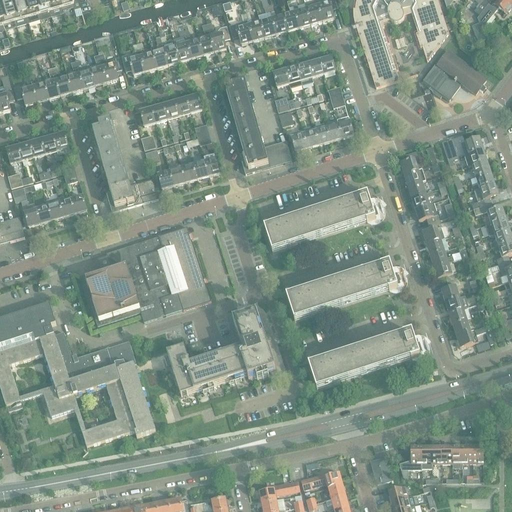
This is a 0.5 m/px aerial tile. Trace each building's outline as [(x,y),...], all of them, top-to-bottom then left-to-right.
[(20,0),(13,0),(8,2),(16,29),(28,26),(20,0)] [(20,0),(28,26),(39,23),(32,0),(20,0)] [(45,0),(32,0),(39,23),(51,19),(45,0)] [(62,16),(62,13),(61,13),(57,0),(45,0),(51,19),(62,16)] [(57,0),(61,13),(62,13),(73,10),(73,13),(80,11),(76,0),(57,0)] [(304,5),(306,11),(311,28),(322,24),(317,8),(318,8),(316,1),(316,2),(315,0),(310,0),(311,3),(304,5)] [(329,4),(318,8),(317,8),(322,24),(334,21),(331,13),(338,11),(334,0),(328,0),(329,4)] [(353,18),(355,26),(351,27),(351,28),(355,27),(376,91),(400,83),(399,82),(396,73),(398,72),(396,65),(394,66),(391,56),(393,56),(393,55),(391,56),(387,46),(389,45),(387,39),(385,39),(382,30),(384,29),(382,22),(389,20),(391,23),(394,25),(397,25),(400,24),(402,22),(403,18),(403,15),(410,13),(417,34),(415,35),(420,50),(422,49),(427,64),(448,35),(437,0),(435,0),(434,0),(357,0),(356,4),(355,10),(353,10),(353,18)] [(454,0),(445,0),(444,2),(447,10),(454,0)] [(476,0),(472,6),(476,10),(474,12),(479,16),(488,6),(492,0),(476,0)] [(511,0),(499,0),(492,9),(488,6),(479,16),(477,19),(481,31),(485,26),(493,17),(498,10),(505,16),(507,13),(508,14),(511,12),(511,9),(511,7),(511,0)] [(8,2),(0,3),(0,16),(5,32),(16,29),(8,2)] [(123,13),(129,11),(127,3),(120,5),(123,13)] [(306,11),(294,14),(299,31),(311,28),(306,11)] [(245,16),(247,23),(253,44),(265,41),(260,24),(252,26),(249,14),(245,16)] [(294,14),(283,17),(288,34),(299,31),(294,14)] [(283,17),(271,21),(276,38),(288,34),(283,17)] [(493,17),(485,26),(488,28),(495,19),(493,17)] [(271,21),(260,24),(265,41),(276,38),(271,21)] [(241,48),(253,44),(247,23),(229,28),(232,41),(239,39),(241,48)] [(477,43),(484,41),(478,24),(471,27),(477,43)] [(221,35),(210,38),(214,55),(226,52),(224,43),(229,41),(226,29),(220,31),(221,35)] [(168,44),(167,44),(165,38),(160,40),(168,68),(180,65),(175,49),(169,50),(168,44)] [(210,38),(198,42),(203,58),(214,55),(210,38)] [(158,53),(152,55),(157,72),(168,68),(160,40),(156,41),(158,47),(156,48),(158,53)] [(198,42),(186,45),(191,62),(203,58),(198,42)] [(186,45),(175,49),(180,65),(191,62),(186,45)] [(423,83),(432,90),(430,93),(440,101),(442,98),(449,103),(460,88),(459,87),(461,86),(475,96),(479,91),(482,94),(486,89),(483,86),(486,82),(448,54),(438,67),(436,66),(423,83)] [(104,55),(98,57),(100,63),(102,69),(106,86),(118,82),(116,74),(122,72),(118,60),(107,63),(106,62),(105,62),(104,55)] [(152,55),(140,58),(145,75),(157,72),(152,55)] [(133,78),(145,75),(140,58),(129,62),(127,57),(121,59),(125,71),(130,70),(133,78)] [(331,59),(319,62),(323,77),(335,73),(331,59)] [(319,62),(308,66),(312,80),(323,77),(319,62)] [(313,84),(312,80),(308,66),(296,69),(301,88),(313,84)] [(102,69),(90,73),(95,89),(106,86),(102,69)] [(290,91),(301,88),(296,69),(285,72),(289,87),(290,91)] [(277,90),(289,87),(285,72),(273,76),(277,90)] [(90,73),(79,76),(83,92),(95,89),(90,73)] [(79,76),(67,79),(72,96),(83,92),(79,76)] [(5,91),(0,92),(0,116),(11,113),(9,104),(14,102),(8,78),(1,80),(5,91)] [(67,79),(56,83),(60,99),(72,96),(67,79)] [(56,83),(44,86),(49,102),(60,99),(56,83)] [(245,177),(291,164),(286,144),(264,150),(245,84),(232,87),(233,92),(226,94),(244,156),(240,157),(245,177)] [(44,86),(33,89),(37,106),(49,102),(44,86)] [(26,109),(37,106),(33,89),(21,92),(20,88),(14,90),(17,102),(23,100),(26,109)] [(328,93),(329,99),(341,95),(339,89),(328,93)] [(329,99),(331,105),(343,101),(341,95),(329,99)] [(198,97),(186,100),(190,116),(202,113),(198,97)] [(186,100),(174,104),(179,119),(190,116),(186,100)] [(274,104),(276,109),(288,106),(286,100),(274,104)] [(345,108),(343,101),(331,105),(333,111),(345,108)] [(174,104),(163,107),(167,122),(179,119),(174,104)] [(289,112),(288,106),(276,109),(278,116),(289,112)] [(163,107),(151,110),(156,126),(167,122),(163,107)] [(143,129),(156,126),(151,110),(139,114),(143,129)] [(278,118),(280,124),(292,120),(290,114),(278,118)] [(348,119),(336,122),(342,141),(353,138),(348,119)] [(294,127),(292,120),(280,124),(282,130),(294,127)] [(112,215),(158,201),(153,182),(131,188),(112,122),(98,126),(100,131),(93,132),(111,194),(106,195),(112,215)] [(336,122),(325,126),(330,144),(342,141),(336,122)] [(325,126),(313,129),(319,148),(330,144),(325,126)] [(195,130),(196,136),(208,133),(206,127),(195,130)] [(313,129),(302,132),(307,151),(319,148),(313,129)] [(295,154),(307,151),(302,132),(290,136),(295,154)] [(209,139),(208,133),(196,136),(198,142),(209,139)] [(53,138),(57,154),(58,157),(63,155),(63,157),(70,155),(65,135),(53,138)] [(46,157),(57,154),(53,138),(41,142),(46,157)] [(141,141),(143,147),(154,144),(153,138),(141,141)] [(211,146),(209,139),(198,142),(200,149),(211,146)] [(465,157),(468,156),(483,151),(479,139),(461,145),(465,157)] [(41,142),(30,145),(34,160),(46,157),(41,142)] [(156,150),(154,144),(143,147),(145,153),(156,150)] [(442,146),(448,162),(453,161),(451,157),(447,144),(442,146)] [(23,163),(34,160),(30,145),(18,148),(23,163)] [(11,167),(23,163),(18,148),(7,151),(11,167)] [(403,177),(422,171),(431,168),(437,166),(431,149),(425,151),(429,164),(420,167),(416,154),(405,158),(407,163),(399,165),(403,177)] [(468,156),(472,168),(487,163),(483,151),(468,156)] [(145,156),(147,162),(159,159),(157,153),(145,156)] [(160,165),(159,159),(147,162),(149,168),(160,165)] [(215,160),(204,164),(208,179),(220,176),(215,160)] [(472,168),(475,179),(490,174),(487,163),(472,168)] [(204,164),(193,167),(197,182),(208,179),(204,164)] [(62,169),(63,175),(75,171),(73,165),(62,169)] [(439,173),(437,166),(431,168),(433,175),(439,173)] [(193,167),(181,170),(186,185),(197,182),(193,167)] [(181,170),(170,173),(174,189),(186,185),(181,170)] [(63,175),(65,181),(77,177),(75,171),(63,175)] [(425,183),(422,171),(403,177),(407,188),(421,184),(425,183)] [(162,192),(174,189),(170,173),(158,177),(162,192)] [(475,179),(479,190),(494,186),(490,174),(475,179)] [(8,179),(10,185),(21,182),(21,181),(20,175),(8,179)] [(77,178),(65,181),(67,185),(67,188),(79,185),(77,178)] [(23,187),(21,182),(10,185),(11,191),(23,187)] [(407,188),(411,200),(425,195),(421,184),(407,188)] [(476,199),(480,210),(491,206),(489,200),(498,198),(494,186),(479,190),(481,197),(476,199)] [(12,194),(14,199),(26,196),(25,195),(24,190),(12,194)] [(411,200),(414,212),(429,207),(426,200),(433,198),(432,193),(425,195),(411,200)] [(16,205),(21,204),(28,230),(32,229),(41,227),(36,210),(35,206),(29,207),(26,196),(14,199),(16,205)] [(366,221),(367,224),(376,221),(375,218),(378,217),(382,219),(383,216),(381,209),(378,206),(373,205),(371,206),(368,196),(359,199),(360,202),(266,232),(266,230),(264,230),(272,255),(274,255),(273,252),(366,221)] [(87,214),(82,197),(71,200),(75,217),(87,214)] [(58,200),(59,204),(64,220),(75,217),(71,200),(65,202),(64,199),(58,200)] [(59,204),(47,207),(52,224),(64,220),(59,204)] [(502,209),(493,212),(491,206),(480,210),(482,216),(487,214),(491,226),(506,221),(502,209)] [(47,207),(36,210),(41,227),(52,224),(47,207)] [(432,218),(429,207),(414,212),(418,223),(426,221),(428,227),(439,223),(437,216),(432,218)] [(0,246),(25,239),(20,219),(0,224),(0,246)] [(491,226),(494,237),(509,232),(506,221),(491,226)] [(425,246),(440,241),(444,240),(439,223),(428,227),(429,232),(422,235),(425,246)] [(81,279),(93,316),(97,329),(140,315),(144,324),(182,312),(183,313),(211,303),(205,285),(204,285),(203,282),(204,282),(191,242),(190,242),(189,237),(187,229),(159,238),(106,256),(110,269),(81,279)] [(491,250),(498,248),(511,243),(511,240),(509,232),(494,237),(496,243),(489,245),(491,250)] [(462,242),(459,235),(453,237),(456,243),(462,242)] [(425,246),(429,258),(444,253),(440,241),(425,246)] [(511,257),(511,243),(498,248),(502,260),(497,262),(498,268),(510,264),(508,258),(511,257)] [(429,258),(433,269),(453,263),(451,259),(446,261),(444,253),(429,258)] [(452,259),(451,259),(453,263),(461,260),(459,254),(452,257),(452,259)] [(444,278),(446,284),(458,281),(452,263),(453,263),(433,269),(437,281),(444,278)] [(511,269),(511,270),(510,264),(498,268),(500,273),(502,279),(506,277),(508,284),(511,282),(511,269)] [(294,320),(305,316),(387,290),(388,293),(398,290),(396,287),(399,286),(403,288),(405,284),(403,278),(399,275),(395,274),(392,275),(389,265),(380,268),(381,271),(288,301),(287,298),(286,299),(294,323),(295,322),(294,320)] [(491,276),(485,278),(487,285),(493,283),(491,276)] [(441,293),(445,304),(459,300),(455,288),(460,287),(458,281),(446,284),(448,290),(441,293)] [(490,295),(493,302),(499,300),(497,293),(490,295)] [(445,304),(449,316),(463,311),(459,300),(445,304)] [(501,306),(499,300),(493,302),(495,308),(501,306)] [(21,316),(0,323),(0,354),(55,337),(52,329),(57,327),(56,326),(53,316),(50,307),(48,308),(32,313),(21,316)] [(449,316),(452,327),(467,323),(463,311),(449,316)] [(184,349),(163,355),(164,360),(167,368),(171,367),(181,398),(247,377),(248,380),(256,378),(267,374),(269,373),(271,376),(273,377),(276,377),(279,376),(280,373),(280,370),(272,345),(271,345),(268,337),(264,338),(257,316),(256,313),(250,315),(238,319),(232,321),(240,345),(234,347),(239,351),(226,355),(192,366),(190,367),(189,363),(184,349)] [(498,318),(500,324),(506,322),(504,315),(498,318)] [(511,339),(506,322),(500,324),(506,341),(511,339)] [(452,327),(456,339),(470,334),(470,333),(467,323),(452,327)] [(495,345),(489,328),(484,330),(483,329),(470,333),(470,334),(456,339),(460,350),(478,344),(476,337),(485,334),(489,346),(495,345)] [(409,358),(410,361),(420,358),(419,355),(422,354),(426,356),(427,352),(425,346),(421,343),(417,342),(415,343),(412,333),(402,336),(403,339),(310,369),(309,367),(308,367),(316,391),(317,391),(316,388),(409,358)] [(136,366),(129,343),(100,352),(72,361),(64,334),(55,337),(0,354),(0,390),(7,412),(8,414),(22,410),(21,407),(20,403),(44,396),(51,420),(75,412),(87,449),(135,434),(135,436),(136,440),(156,433),(136,374),(135,370),(134,366),(136,366)] [(58,443),(41,448),(45,461),(62,456),(58,443)] [(483,448),(472,449),(472,466),(483,466),(483,448)] [(421,473),(421,471),(421,449),(411,449),(411,462),(399,466),(401,473),(421,473)] [(432,471),(432,466),(432,449),(421,449),(421,471),(432,471)] [(432,466),(442,466),(442,449),(432,449),(432,466)] [(442,466),(452,466),(452,449),(442,449),(442,466)] [(462,470),(462,466),(462,449),(452,449),(452,466),(452,470),(462,470)] [(462,466),(472,466),(472,449),(462,449),(462,466)] [(377,487),(391,483),(385,460),(371,464),(377,487)] [(327,485),(328,489),(342,486),(339,474),(331,476),(331,474),(301,482),(303,491),(327,485)] [(259,493),(262,505),(276,502),(275,498),(300,493),(298,483),(266,489),(267,491),(259,493)] [(328,489),(331,501),(345,497),(342,486),(328,489)] [(389,493),(391,504),(408,499),(405,489),(389,493)] [(333,507),(334,511),(348,508),(345,497),(331,501),(326,503),(327,508),(333,507)] [(391,504),(393,511),(398,511),(411,509),(408,499),(391,504)] [(182,511),(180,500),(168,502),(169,511),(182,511)] [(211,502),(213,511),(223,511),(227,511),(225,500),(211,502)] [(169,511),(168,502),(156,505),(157,511),(169,511)] [(277,509),(276,502),(262,505),(263,511),(283,511),(282,507),(277,509)]
